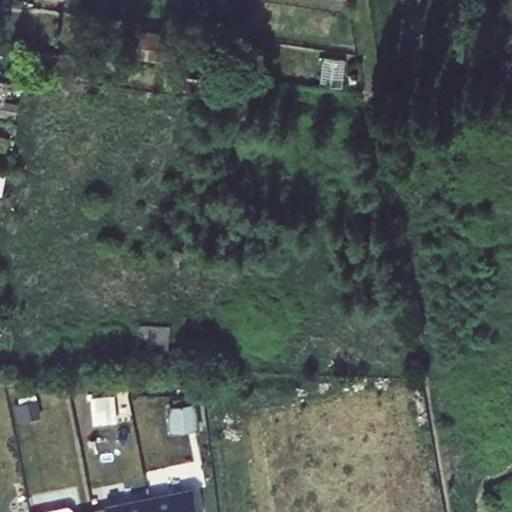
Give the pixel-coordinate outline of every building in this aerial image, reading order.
[(173,34),(139,30),(135,59),(169,62),(173,34)] [(345,59),(323,56),(320,84),(342,87),(345,59)] [(218,74),(198,72),(198,77),(183,75),(181,88),(216,92),(218,74)] [(18,103),(0,99),(0,115),(16,118),(18,103)] [(170,325),(137,324),(136,369),(181,370),(182,349),(169,349),(170,325)] [(114,394),(91,396),(94,423),(117,421),(114,394)] [(21,404),(15,405),(19,422),(40,417),(36,400),(34,395),(20,399),(21,404)] [(196,402),(167,406),(170,432),(199,429),(196,402)] [(198,511),(193,486),(149,495),(152,511),(198,511)] [(152,511),(149,495),(105,504),(105,506),(106,511),(152,511)]
